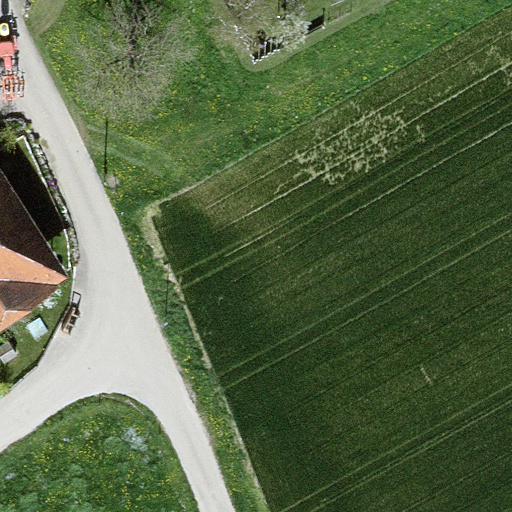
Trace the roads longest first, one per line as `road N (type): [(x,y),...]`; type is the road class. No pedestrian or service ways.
road 1 (track): [(1,0),(218,511)]
road 2 (track): [(0,440),(146,335)]
